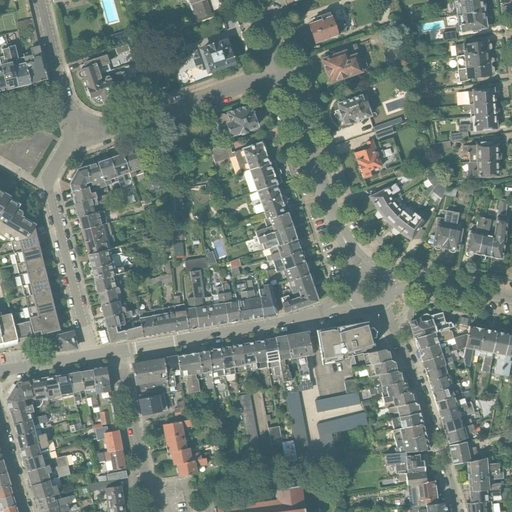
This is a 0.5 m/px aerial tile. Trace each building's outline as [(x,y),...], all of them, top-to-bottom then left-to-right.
[(188,0),(190,5),(191,5),(196,21),(210,15),(205,0),(188,0)] [(457,16),(484,12),(482,0),(461,0),(454,1),(457,16)] [(320,16),(321,21),(309,25),(315,43),(338,35),(346,33),(345,30),(346,29),(345,25),(344,25),(343,22),(337,24),(333,12),(320,16)] [(484,12),(457,16),(458,24),(456,25),(457,33),(461,32),(487,28),(484,12)] [(32,20),(16,23),(18,32),(30,29),(34,28),(35,28),(32,20)] [(416,24),(405,25),(408,43),(419,42),(416,24)] [(458,39),(456,31),(443,33),(444,41),(458,39)] [(462,45),(455,46),(455,47),(455,51),(456,57),(489,53),(489,50),(491,49),(490,45),(488,43),(487,41),(464,44),(462,44),(462,45)] [(199,61),(192,63),(197,77),(210,72),(210,71),(234,62),(232,54),(230,55),(229,53),(225,42),(196,52),(199,61)] [(330,83),(337,80),(340,82),(344,80),(346,77),(365,71),(367,66),(365,61),(360,58),(358,59),(357,57),(360,56),(356,44),(343,49),(345,52),(322,60),(330,83)] [(18,87),(30,84),(24,58),(18,59),(15,45),(8,47),(8,49),(18,87)] [(115,49),(118,55),(130,51),(128,45),(115,49)] [(23,54),(24,58),(30,84),(41,81),(47,79),(39,46),(30,48),(31,53),(23,54)] [(7,90),(18,87),(8,49),(2,50),(4,60),(0,60),(0,61),(0,63),(7,90)] [(457,70),(490,66),(490,63),(493,62),(493,59),(490,58),(489,53),(456,57),(457,70)] [(95,80),(101,77),(98,68),(107,65),(106,64),(109,63),(107,56),(84,64),(86,68),(81,69),(81,70),(80,71),(78,72),(78,75),(79,77),(81,78),(83,78),(87,89),(97,86),(95,80)] [(490,66),(457,70),(459,83),(468,81),(468,80),(477,79),(479,79),(481,79),(483,78),(492,76),(491,74),(493,72),(493,68),(490,67),(490,66)] [(97,86),(87,89),(90,98),(91,98),(92,99),(94,102),(97,104),(99,105),(102,104),(103,104),(104,105),(109,103),(113,102),(113,101),(117,99),(129,95),(125,83),(123,76),(117,78),(116,74),(104,79),(104,80),(104,82),(102,82),(101,77),(95,80),(97,86)] [(142,77),(125,83),(129,95),(146,90),(146,89),(142,77)] [(467,105),(493,102),(493,96),(496,94),(495,91),(492,90),(471,91),(471,92),(462,92),(462,98),(466,98),(467,105)] [(344,124),(348,126),(349,126),(350,126),(351,124),(352,123),(359,120),(360,121),(372,117),(371,114),(373,112),(372,109),(369,108),(366,101),(364,102),(362,96),(337,104),(344,124)] [(471,117),(494,115),(497,113),(497,110),(494,108),(493,102),(467,105),(463,105),(463,110),(470,110),(471,117)] [(250,106),(228,114),(235,136),(242,134),(242,135),(249,133),(248,130),(257,127),(256,126),(257,124),(256,121),(254,120),(253,116),(254,116),(250,106)] [(426,114),(425,112),(430,111),(428,106),(424,107),(411,112),(413,118),(426,114)] [(494,115),(471,117),(471,125),(469,125),(470,132),(472,132),(472,131),(495,129),(498,127),(498,124),(495,123),(494,115)] [(456,141),(468,139),(467,133),(466,125),(458,125),(458,134),(449,135),(450,142),(456,141)] [(377,139),(394,133),(391,126),(374,132),(377,139)] [(365,142),(368,149),(355,153),(364,179),(372,176),(372,175),(371,175),(370,172),(371,171),(376,169),(377,169),(382,167),(379,159),(381,158),(379,152),(377,153),(376,149),(378,148),(376,140),(373,140),(372,140),(371,140),(371,141),(367,142),(367,141),(365,142)] [(243,173),(269,163),(264,150),(266,149),(264,143),(262,143),(262,142),(241,149),(241,150),(232,153),(228,144),(214,148),(213,144),(209,145),(210,150),(215,163),(235,156),(241,173),(243,173)] [(451,149),(450,142),(433,144),(435,151),(451,149)] [(472,163),(497,162),(500,159),(500,155),(496,152),(496,143),(480,143),(480,145),(475,145),(475,146),(462,146),(462,154),(472,154),(472,163)] [(123,155),(130,178),(137,176),(137,175),(143,173),(141,168),(135,150),(134,151),(132,150),(128,151),(128,153),(123,155)] [(125,180),(130,178),(123,155),(122,155),(120,154),(116,155),(116,157),(110,159),(118,182),(122,193),(123,194),(129,192),(125,180)] [(106,186),(118,182),(110,159),(109,159),(107,158),(103,159),(103,162),(98,163),(106,186)] [(497,162),(472,163),(469,163),(470,171),(467,171),(467,178),(472,177),(472,178),(497,177),(496,163),(497,162)] [(106,186),(98,163),(85,168),(91,183),(92,186),(99,184),(100,189),(106,187),(106,186)] [(256,192),(276,185),(277,185),(270,163),(269,163),(243,173),(248,188),(240,190),(242,196),(256,191),(256,192)] [(86,184),(91,183),(85,168),(78,170),(76,175),(72,175),(71,177),(73,180),(71,183),(73,192),(85,188),(85,186),(86,184)] [(397,179),(408,175),(406,168),(394,172),(397,179)] [(426,191),(429,194),(431,191),(435,187),(442,178),(439,170),(427,178),(432,185),(426,191)] [(166,188),(169,187),(163,171),(145,178),(149,191),(162,189),(166,188)] [(399,185),(413,180),(411,174),(408,175),(397,179),(399,185)] [(442,200),(446,191),(442,178),(435,187),(439,189),(436,197),(442,200)] [(0,184),(1,184),(0,183),(0,235),(11,242),(36,236),(34,228),(35,225),(20,216),(22,214),(21,212),(16,209),(19,205),(9,199),(11,196),(0,189),(0,184)] [(378,211),(398,198),(401,196),(395,184),(371,196),(368,197),(370,201),(371,200),(373,204),(378,211)] [(264,221),(284,214),(282,207),(284,206),(283,206),(286,205),(288,202),(286,197),(284,196),(280,197),(276,185),(256,192),(258,198),(252,200),(255,206),(260,204),(265,219),(264,219),(264,221)] [(75,203),(97,198),(95,192),(90,194),(89,187),(85,188),(73,192),(75,203)] [(79,216),(99,212),(98,205),(112,201),(109,195),(97,198),(75,203),(79,216)] [(384,219),(388,223),(407,207),(403,204),(402,205),(398,198),(378,211),(375,215),(377,219),(382,217),(384,219)] [(497,214),(505,216),(507,201),(500,200),(497,214)] [(432,246),(445,248),(453,208),(447,206),(446,211),(444,219),(438,218),(432,246)] [(395,235),(399,233),(415,214),(407,207),(388,223),(390,225),(393,228),(392,233),(395,235)] [(453,208),(445,248),(457,251),(462,229),(461,229),(463,223),(457,222),(459,209),(453,208)] [(475,254),(477,255),(485,210),(480,209),(480,213),(478,212),(476,225),(470,224),(465,252),(467,256),(471,257),(475,254)] [(488,257),(493,236),(494,229),(489,228),(492,212),(485,210),(477,255),(488,257)] [(82,229),(102,225),(107,223),(104,211),(99,212),(79,216),(82,229)] [(416,212),(415,214),(399,233),(405,237),(408,238),(411,238),(412,237),(412,233),(414,231),(417,233),(425,222),(426,220),(416,212)] [(253,240),(254,239),(292,226),(287,213),(284,214),(264,221),(267,228),(255,232),(256,236),(252,237),(253,240)] [(493,236),(505,239),(506,238),(505,238),(507,220),(496,218),(494,229),(493,236)] [(85,242),(105,237),(102,225),(82,229),(85,242)] [(269,248),(296,239),(292,226),(254,239),(256,245),(267,242),(269,248)] [(14,253),(38,247),(36,236),(11,242),(14,253)] [(493,236),(488,257),(501,260),(505,239),(493,236)] [(88,254),(109,249),(108,247),(116,245),(115,241),(112,240),(107,242),(105,237),(85,242),(88,254)] [(268,262),(300,250),(298,246),(301,245),(299,240),(297,241),(296,239),(269,248),(268,249),(270,255),(266,257),(268,262)] [(176,256),(185,256),(183,242),(174,243),(176,256)] [(17,264),(41,258),(38,247),(14,253),(17,264)] [(95,281),(119,274),(124,273),(123,267),(118,268),(115,255),(122,253),(120,247),(109,249),(88,254),(95,281)] [(213,250),(206,253),(211,265),(218,262),(213,250)] [(276,272),(304,262),(303,259),(305,257),(303,252),(300,252),(300,250),(268,262),(273,261),(274,267),(275,272),(276,272)] [(19,275),(44,269),(41,258),(17,264),(19,275)] [(206,266),(206,259),(185,261),(186,272),(189,272),(199,270),(207,269),(206,266)] [(231,269),(241,267),(239,259),(230,262),(231,269)] [(288,282),(309,275),(307,270),(309,268),(307,264),(304,263),(304,262),(276,272),(276,273),(282,271),(287,283),(288,282)] [(22,286),(46,280),(44,269),(19,275),(22,286)] [(201,279),(199,270),(189,272),(193,292),(193,298),(198,328),(216,325),(212,300),(211,297),(204,298),(201,279)] [(259,293),(264,317),(275,315),(278,312),(270,282),(276,280),(273,270),(266,271),(268,278),(262,279),(263,289),(258,290),(259,293)] [(98,292),(119,287),(122,287),(119,274),(95,281),(98,292)] [(172,280),(172,275),(167,276),(164,276),(159,277),(159,283),(160,284),(162,284),(173,284),(172,280)] [(297,292),(313,287),(311,282),(313,280),(311,275),(309,275),(288,282),(290,289),(279,293),(280,298),(297,292)] [(159,283),(159,277),(146,280),(147,286),(159,283)] [(25,297),(49,291),(46,280),(22,286),(25,297)] [(251,319),(264,317),(259,293),(254,294),(253,290),(252,280),(245,281),(247,292),(251,319)] [(228,323),(240,321),(235,294),(231,295),(230,292),(229,284),(222,285),(222,287),(228,323)] [(101,305),(122,300),(120,294),(119,287),(98,292),(101,305)] [(216,325),(228,323),(222,287),(216,288),(218,299),(212,300),(216,325)] [(297,292),(302,307),(318,302),(320,299),(318,294),(315,293),(313,287),(297,292)] [(27,308),(52,302),(49,291),(25,297),(27,308)] [(240,321),(251,319),(247,292),(240,293),(240,294),(235,294),(240,321)] [(284,313),(302,307),(297,292),(280,298),(284,313)] [(186,330),(198,328),(193,298),(187,299),(188,303),(184,304),(186,330)] [(104,318),(126,312),(125,307),(123,308),(122,300),(101,305),(104,318)] [(30,319),(54,313),(52,302),(27,308),(30,319)] [(176,331),(186,330),(184,304),(174,305),(174,307),(176,331)] [(165,333),(176,331),(174,307),(163,308),(165,333)] [(165,333),(163,308),(151,309),(151,311),(153,335),(165,333)] [(123,324),(140,320),(138,313),(138,309),(126,312),(104,318),(107,328),(123,324)] [(142,337),(153,335),(151,311),(138,313),(140,320),(142,337)] [(18,340),(14,325),(11,313),(0,315),(0,344),(17,340),(18,340)] [(30,319),(30,321),(34,335),(59,329),(54,313),(30,319)] [(414,339),(449,329),(453,327),(456,326),(456,324),(452,324),(450,322),(447,323),(444,322),(442,313),(431,316),(426,314),(422,316),(419,320),(414,321),(409,323),(414,339)] [(127,340),(142,337),(140,320),(123,324),(127,340)] [(18,340),(34,335),(30,321),(14,325),(18,340)] [(367,322),(337,327),(316,331),(323,366),(343,362),(343,360),(349,359),(349,358),(353,357),(353,356),(363,354),(363,355),(367,354),(375,352),(372,339),(375,338),(376,332),(372,328),(369,328),(367,322)] [(108,343),(127,340),(123,324),(107,328),(107,329),(105,330),(108,343)] [(472,355),(479,356),(484,328),(483,329),(482,328),(482,327),(481,326),(477,325),(476,326),(475,327),(469,326),(468,334),(465,348),(463,359),(464,366),(469,367),(472,355)] [(491,358),(492,358),(498,332),(492,331),(492,329),(491,327),(487,326),(485,327),(485,328),(484,328),(479,356),(483,357),(481,371),(488,373),(491,358)] [(446,342),(454,339),(453,339),(451,331),(449,332),(449,329),(414,339),(418,351),(446,342)] [(494,374),(502,376),(510,334),(504,333),(505,331),(503,330),(499,329),(498,330),(498,332),(492,358),(496,359),(494,374)] [(61,351),(69,350),(74,349),(75,348),(76,347),(76,346),(72,332),(65,334),(63,335),(63,334),(57,336),(58,341),(56,341),(57,346),(60,345),(61,351)] [(299,384),(300,391),(312,389),(311,383),(310,383),(308,374),(305,357),(309,356),(313,355),(307,332),(304,333),(287,336),(292,361),(295,361),(295,358),(296,358),(301,384),(299,384)] [(453,339),(454,339),(455,345),(448,347),(446,342),(418,351),(422,362),(449,353),(465,348),(468,334),(453,339)] [(511,362),(511,334),(510,334),(502,376),(508,377),(511,362)] [(281,376),(282,383),(292,381),(291,372),(289,372),(288,365),(292,364),(292,361),(287,336),(274,338),(281,376)] [(275,377),(281,376),(274,338),(270,339),(270,337),(264,338),(265,340),(262,340),(268,366),(268,369),(273,368),(275,377)] [(256,369),(268,366),(262,340),(259,341),(258,339),(253,340),(254,342),(252,343),(256,369)] [(252,370),(256,369),(252,343),(248,343),(247,342),(242,342),(243,344),(241,345),(245,372),(252,370)] [(236,374),(245,372),(241,345),(237,345),(236,343),(231,344),(232,346),(230,347),(235,374),(236,374)] [(225,376),(235,374),(230,347),(226,347),(226,345),(221,346),(221,348),(219,348),(225,383),(226,383),(225,376)] [(220,384),(225,383),(219,348),(215,349),(215,347),(209,348),(210,350),(207,351),(213,381),(219,380),(220,384)] [(375,352),(367,354),(370,365),(390,360),(388,352),(384,350),(375,352)] [(214,389),(213,381),(207,351),(198,352),(202,378),(206,378),(208,390),(214,389)] [(202,379),(202,378),(198,352),(187,354),(194,393),(200,392),(198,380),(198,379),(202,379)] [(425,372),(453,363),(449,353),(422,362),(425,372)] [(187,394),(194,393),(187,354),(177,356),(181,383),(186,382),(187,394)] [(182,391),(181,383),(177,356),(163,358),(168,385),(169,394),(182,391)] [(160,387),(168,385),(163,358),(155,360),(147,361),(134,363),(132,367),(134,374),(136,386),(137,391),(152,388),(160,387)] [(371,377),(396,371),(395,362),(390,360),(370,365),(366,366),(368,378),(371,377)] [(428,381),(448,375),(446,371),(455,369),(453,363),(425,372),(428,381)] [(92,370),(99,408),(100,412),(99,413),(101,425),(113,424),(111,411),(103,412),(102,404),(112,403),(106,371),(103,368),(92,370)] [(92,409),(99,408),(92,370),(79,372),(85,395),(89,407),(92,407),(92,409)] [(374,388),(402,381),(400,373),(396,371),(371,377),(374,388)] [(81,396),(85,395),(79,372),(68,374),(75,404),(76,405),(80,404),(79,401),(82,400),(81,396)] [(468,376),(464,378),(464,379),(463,379),(463,380),(462,380),(461,381),(460,381),(458,381),(457,380),(456,379),(456,378),(455,377),(455,376),(456,375),(456,374),(456,373),(448,375),(428,381),(432,392),(459,384),(469,380),(468,376)] [(63,406),(75,404),(68,374),(56,376),(61,395),(63,406)] [(53,397),(61,395),(56,376),(42,379),(48,400),(53,399),(53,397)] [(42,401),(48,400),(42,379),(29,381),(34,404),(36,408),(36,409),(40,408),(40,407),(43,403),(42,401)] [(344,380),(346,393),(356,391),(353,379),(344,380)] [(26,406),(34,404),(29,381),(21,382),(17,383),(7,400),(10,411),(26,406)] [(383,398),(408,392),(406,384),(402,381),(374,388),(369,389),(370,394),(373,394),(373,395),(382,393),(383,398)] [(435,402),(461,394),(462,393),(459,384),(432,392),(435,402)] [(164,395),(169,394),(168,385),(160,387),(152,388),(153,396),(139,399),(142,416),(162,412),(162,411),(167,411),(164,395)] [(286,401),(299,398),(298,392),(285,395),(286,401)] [(394,407),(414,402),(412,394),(408,392),(383,398),(384,404),(393,402),(394,407)] [(357,393),(351,394),(354,406),(360,405),(357,393)] [(351,394),(345,395),(347,407),(354,406),(351,394)] [(438,412),(465,404),(465,401),(464,399),(463,399),(461,394),(435,402),(438,412)] [(345,395),(339,396),(341,408),(347,407),(345,395)] [(339,396),(333,398),(335,410),(341,408),(339,396)] [(287,406),(300,404),(299,398),(286,401),(287,406)] [(333,398),(327,399),(329,411),(335,410),(333,398)] [(327,399),(321,400),(323,412),(329,411),(327,399)] [(321,400),(314,401),(317,413),(323,412),(321,400)] [(398,417),(419,412),(418,405),(414,402),(394,407),(377,411),(378,416),(388,414),(388,415),(397,412),(398,417)] [(442,423),(460,417),(473,413),(470,402),(465,404),(438,412),(442,423)] [(14,424),(33,419),(31,413),(34,412),(33,408),(36,408),(34,404),(26,406),(10,411),(14,424)] [(289,413),(301,410),(300,404),(287,406),(289,413)] [(185,407),(177,408),(174,409),(175,417),(186,415),(185,407)] [(289,418),(302,416),(301,410),(289,413),(289,418)] [(394,430),(422,423),(419,412),(398,417),(386,420),(387,422),(391,421),(394,430)] [(365,413),(359,415),(361,426),(368,425),(365,413)] [(165,438),(184,434),(183,428),(192,427),(191,420),(193,419),(192,414),(186,415),(175,417),(176,422),(163,425),(165,438)] [(17,436),(35,431),(34,426),(48,422),(46,415),(33,419),(14,424),(17,436)] [(359,415),(352,416),(355,428),(361,426),(359,415)] [(291,424),(304,422),(302,416),(289,418),(291,424)] [(352,416),(346,418),(349,429),(355,428),(352,416)] [(445,434),(473,425),(471,419),(462,422),(460,417),(442,423),(445,434)] [(346,418),(340,419),(343,431),(349,429),(346,418)] [(340,419),(334,421),(337,432),(343,431),(340,419)] [(334,421),(328,422),(331,434),(337,432),(334,421)] [(292,430),(305,428),(304,422),(291,424),(292,430)] [(328,422),(322,424),(325,435),(331,434),(328,422)] [(395,442),(425,434),(422,423),(394,430),(392,431),(394,436),(393,436),(395,442)] [(322,424),(316,425),(319,437),(325,435),(322,424)] [(473,425),(445,434),(448,444),(467,438),(465,433),(467,432),(467,433),(474,432),(473,425)] [(279,426),(268,428),(269,434),(270,440),(271,445),(282,443),(281,438),(280,432),(279,426)] [(107,452),(122,449),(118,430),(108,432),(107,427),(95,428),(96,435),(104,434),(107,452)] [(293,436),(306,434),(305,428),(292,430),(293,436)] [(20,447),(47,440),(46,433),(42,434),(41,429),(35,431),(17,436),(20,447)] [(179,450),(187,448),(184,434),(165,438),(167,446),(166,446),(167,453),(171,452),(179,451),(179,450)] [(294,442),(307,440),(306,434),(293,436),(294,442)] [(325,435),(319,437),(321,443),(333,440),(331,434),(325,435)] [(396,453),(406,453),(429,450),(425,434),(395,442),(396,447),(394,449),(396,453)] [(24,460),(49,452),(50,452),(47,440),(20,447),(24,460)] [(295,449),(308,446),(307,440),(294,442),(295,449)] [(333,440),(321,443),(322,449),(334,446),(333,440)] [(293,441),(282,443),(283,450),(284,455),(285,462),(297,460),(293,441)] [(486,458),(492,457),(490,450),(477,453),(476,447),(470,449),(468,442),(449,446),(453,465),(465,463),(486,458)] [(282,443),(271,445),(271,446),(273,452),(274,457),(275,464),(285,462),(284,455),(283,450),(282,443)] [(296,454),(309,452),(308,446),(295,449),(296,454)] [(334,446),(322,449),(324,455),(336,452),(334,446)] [(173,464),(201,459),(200,453),(191,454),(190,448),(187,448),(179,450),(179,451),(171,452),(173,464)] [(122,449),(107,452),(98,454),(99,459),(104,458),(104,461),(111,461),(112,471),(126,468),(122,449)] [(54,462),(57,469),(66,467),(64,461),(63,457),(51,460),(49,452),(24,460),(23,462),(24,466),(25,467),(26,471),(54,462)] [(309,452),(296,454),(298,460),(310,458),(309,452)] [(336,452),(324,455),(325,461),(337,458),(336,452)] [(399,475),(425,472),(425,469),(427,469),(426,464),(424,464),(424,461),(420,462),(419,456),(406,457),(406,453),(396,453),(384,454),(386,466),(395,465),(396,474),(398,474),(399,475)] [(201,459),(173,464),(174,465),(177,465),(177,468),(176,468),(177,474),(178,473),(179,477),(197,473),(196,467),(207,465),(206,457),(201,459)] [(498,463),(486,465),(486,458),(465,463),(466,472),(499,469),(499,466),(498,463)] [(31,485),(59,477),(57,469),(54,462),(26,471),(31,485)] [(468,482),(494,479),(503,479),(502,469),(499,469),(466,472),(468,482)] [(109,480),(127,477),(126,470),(108,474),(109,480)] [(0,487),(10,485),(6,472),(0,474),(0,487)] [(407,485),(434,481),(434,477),(430,474),(426,475),(425,472),(399,475),(400,482),(406,481),(407,485)] [(35,499),(59,494),(56,485),(57,485),(55,479),(59,478),(59,477),(31,485),(35,499)] [(469,491),(500,489),(500,483),(494,484),(494,479),(468,482),(469,491)] [(106,501),(123,499),(122,491),(125,491),(124,486),(121,486),(111,487),(111,481),(87,484),(89,492),(104,490),(106,501)] [(410,508),(438,504),(434,481),(407,485),(407,486),(410,508)] [(0,498),(13,495),(10,485),(0,487),(0,498)] [(308,511),(307,511),(306,511),(304,511),(304,507),(306,506),(306,504),(306,502),(305,501),(304,500),(302,499),(301,486),(276,489),(277,500),(214,508),(214,511),(308,511)] [(470,503),(495,501),(501,501),(500,492),(500,489),(469,491),(470,503)] [(39,511),(71,503),(69,496),(61,498),(60,494),(59,494),(35,499),(39,511)] [(0,509),(16,505),(13,495),(0,498),(0,509)] [(107,511),(124,511),(124,504),(127,504),(126,499),(123,499),(106,501),(107,511)] [(467,511),(495,511),(495,501),(470,503),(466,503),(467,511)] [(38,511),(62,511),(69,511),(77,509),(76,502),(71,503),(39,511),(38,511)] [(446,511),(445,503),(438,504),(410,508),(409,508),(409,511),(446,511)]
